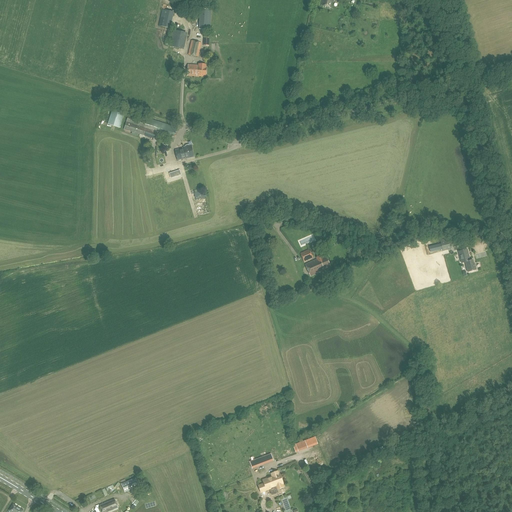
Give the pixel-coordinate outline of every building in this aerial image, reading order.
[(334,0),(320,0),(320,5),(332,8),(334,0)] [(163,9),(159,25),(170,28),(174,12),(163,9)] [(169,46),(184,49),(187,33),(173,30),(169,46)] [(202,42),(191,40),(188,55),(198,57),(202,42)] [(198,65),(197,65),(197,73),(196,73),(196,76),(206,76),(206,64),(198,64),(198,65)] [(197,65),(188,65),(188,75),(196,76),(196,73),(197,73),(197,65)] [(119,128),(124,113),(112,109),(107,124),(119,128)] [(179,123),(148,114),(146,121),(144,120),(145,117),(129,112),(124,129),(154,138),(157,129),(175,135),(179,123)] [(186,145),(185,146),(183,146),(184,148),(175,150),(178,160),(187,158),(187,159),(194,157),(191,145),(189,145),(188,144),(186,145)] [(203,196),(202,192),(194,194),(196,200),(207,198),(206,195),(203,196)] [(442,249),(443,250),(443,251),(452,249),(449,239),(441,241),(441,244),(442,248),(442,249)] [(441,244),(429,246),(430,252),(442,249),(442,248),(441,244)] [(300,253),(304,262),(313,258),(309,249),(300,253)] [(465,262),(470,261),(467,249),(458,251),(461,263),(465,262)] [(310,276),(331,267),(326,255),(322,257),(321,255),(316,257),(317,259),(305,264),(310,276)] [(465,262),(468,272),(476,270),(474,264),(474,265),(472,260),(470,261),(465,262)] [(293,446),(295,452),(317,443),(315,438),(293,446)] [(271,453),(250,461),(252,467),(273,459),(271,453)] [(264,483),(259,485),(261,492),(276,486),(277,487),(283,485),(278,471),(272,474),(273,476),(263,480),(264,483)] [(122,484),(124,490),(138,484),(135,478),(122,484)] [(100,505),(102,511),(107,511),(118,507),(115,499),(100,505)]
